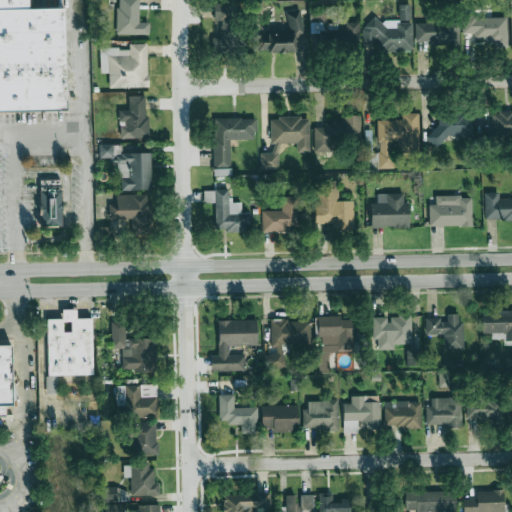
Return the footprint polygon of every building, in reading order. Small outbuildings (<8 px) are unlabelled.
[(0,0),(0,110),(65,110),(63,9),(28,10),(27,0),(0,0)] [(149,35),(149,22),(138,22),(138,0),(116,0),(116,34),(149,35)] [(211,55),(234,54),(234,3),(213,3),(213,20),(220,20),(220,37),(211,37),(211,55)] [(411,4),(399,4),(398,20),(410,20),(411,4)] [(302,36),(302,11),(287,11),(287,34),(260,34),(260,52),(295,51),(295,36),(302,36)] [(309,15),(310,28),(324,28),(323,14),(309,15)] [(474,33),(474,38),(487,39),(487,46),(506,47),(506,18),(462,17),(462,33),(474,33)] [(412,21),(362,22),(362,41),(381,41),(381,51),(412,50),(412,21)] [(346,30),(327,31),(327,43),(360,41),(359,22),(345,23),(346,30)] [(415,41),(433,41),(433,47),(459,46),(458,23),(415,23),(415,41)] [(147,87),(147,43),(128,43),(128,48),(100,48),(100,73),(108,73),(108,87),(147,87)] [(147,137),(147,97),(128,97),(128,110),(120,110),(120,138),(147,137)] [(511,134),(511,111),(491,112),(492,134),(511,134)] [(472,138),(472,112),(435,112),(435,145),(442,145),(442,135),(457,135),(457,138),(472,138)] [(377,120),(378,169),(391,169),(391,142),(402,142),(402,151),(418,151),(418,113),(402,113),(402,119),(377,120)] [(313,152),(331,152),(331,139),(359,139),(359,115),(342,115),(342,121),(324,122),(324,127),(313,127),(313,152)] [(270,143),(295,143),(295,152),(309,151),(308,117),(270,118),(270,143)] [(254,118),(213,119),(214,167),(230,167),(229,140),(255,139),(254,118)] [(365,168),(377,168),(376,152),(371,153),(371,139),(365,139),(365,168)] [(277,167),(277,143),(272,144),(273,153),(260,153),(260,168),(277,167)] [(117,163),(117,154),(112,154),(112,144),(99,145),(99,158),(110,157),(110,163),(117,163)] [(150,153),(119,153),(120,190),(151,189),(150,153)] [(39,227),(62,227),(62,179),(39,179),(39,227)] [(313,182),(314,224),(331,223),(331,229),(353,228),(353,200),(337,201),(336,181),(313,182)] [(249,230),(249,214),(241,214),(240,202),(229,202),(229,189),(214,189),(215,231),(249,230)] [(511,199),(498,199),(498,192),(483,192),(483,220),(511,220),(511,199)] [(371,228),(408,227),(408,202),(403,202),(403,193),(386,193),(386,203),(370,203),(371,228)] [(116,195),(116,203),(108,204),(109,220),(131,219),(131,234),(151,234),(150,194),(116,195)] [(297,196),(280,197),(281,210),(261,211),(262,232),(286,231),(286,227),(297,226),(297,196)] [(471,196),(435,196),(435,205),(428,205),(428,226),(471,226),(471,196)] [(46,319),(46,393),(57,393),(57,375),(92,375),(92,319),(76,319),(76,309),(62,309),(62,319),(46,319)] [(511,340),(511,311),(482,310),(481,333),(491,333),(491,339),(511,340)] [(462,350),(461,313),(446,314),(446,319),(425,319),(425,335),(443,335),(443,350),(462,350)] [(411,315),(388,315),(388,317),(371,317),(372,340),(377,340),(377,349),(393,349),(393,344),(411,344),(411,315)] [(319,352),(353,351),(352,317),(318,317),(319,352)] [(217,320),(217,355),(210,355),(210,371),(244,371),(244,355),(228,355),(228,345),(257,345),(257,320),(217,320)] [(310,344),(310,320),(271,320),(271,354),(265,354),(265,368),(284,368),(283,344),(310,344)] [(121,369),(133,369),(133,372),(155,372),(154,337),(125,338),(125,321),(111,321),(111,349),(121,349),(121,369)] [(11,344),(0,344),(0,416),(4,416),(4,406),(12,406),(11,344)] [(257,407),(233,407),(233,394),(218,395),(218,420),(226,420),(226,425),(240,424),(240,433),(257,433),(257,407)] [(343,432),(357,432),(357,422),(365,422),(366,429),(380,429),(379,401),(364,402),(364,396),(350,396),(350,403),(342,404),(343,432)] [(461,426),(460,397),(430,398),(431,405),(425,406),(425,426),(461,426)] [(307,400),(307,408),(303,408),(302,428),(337,429),(338,400),(307,400)] [(502,424),(503,401),(466,400),(465,423),(502,424)] [(421,428),(420,401),(383,401),(384,429),(421,428)] [(297,405),(260,405),(260,427),(272,427),(272,432),(298,431),(297,405)] [(128,455),(156,455),(157,422),(129,422),(128,455)] [(131,496),(159,495),(159,483),(152,483),(152,463),(130,463),(131,496)] [(117,487),(106,487),(106,502),(117,501),(117,487)] [(456,510),(455,489),(404,491),(405,511),(456,510)] [(503,490),(476,491),(476,499),(462,499),(462,511),(508,511),(508,503),(504,503),(503,490)] [(251,511),(251,508),(270,507),(269,493),(222,494),(222,511),(251,511)] [(349,511),(350,500),(331,500),(331,493),(318,493),(318,511),(349,511)] [(284,511),(301,511),(302,508),(313,508),(313,495),(297,495),(284,495),(284,511)]
